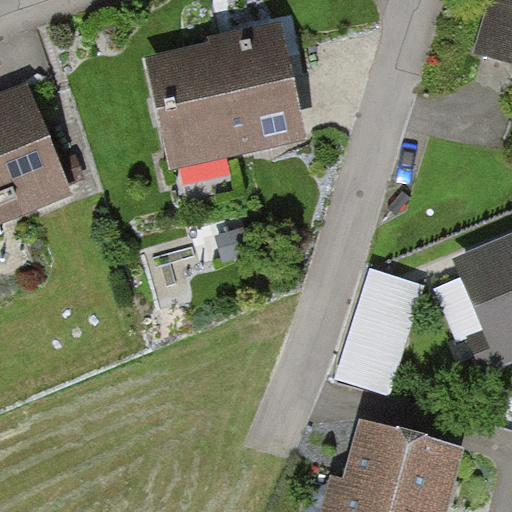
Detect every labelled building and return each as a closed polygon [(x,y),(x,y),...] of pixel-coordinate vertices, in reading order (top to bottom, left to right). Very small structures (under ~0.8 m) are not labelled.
[(511,0),(498,0),(481,55),(511,64),(511,0)] [(309,147),(282,30),(146,62),(173,178),(309,147)] [(0,224),(70,199),(29,88),(0,99),(0,224)] [(511,359),(511,242),(460,263),(500,364),(511,359)] [(404,397),(423,282),(368,272),(348,387),(404,397)] [(449,511),(462,452),(364,431),(353,483),(335,480),(327,511),(449,511)]
